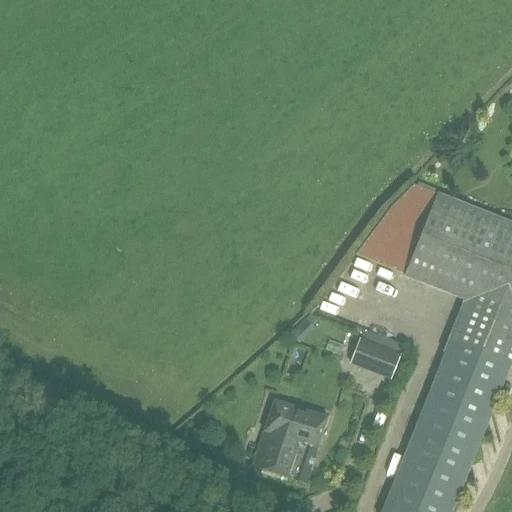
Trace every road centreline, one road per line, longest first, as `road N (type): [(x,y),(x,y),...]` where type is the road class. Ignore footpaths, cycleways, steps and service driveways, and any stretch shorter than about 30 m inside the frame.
road 1 (unclassified): [(240,511),(0,381)]
road 2 (track): [(0,436),(69,460),(135,511)]
